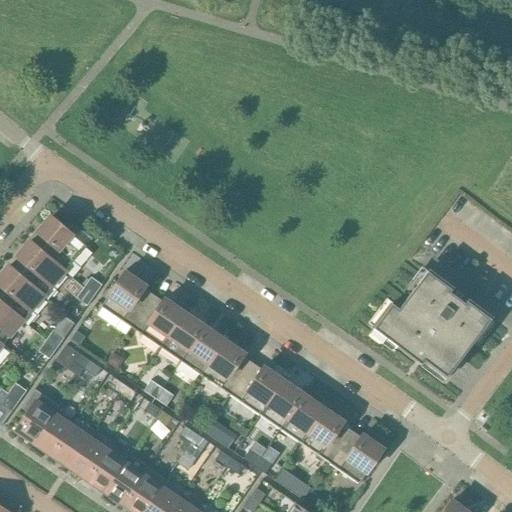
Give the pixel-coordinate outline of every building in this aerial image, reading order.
[(42,236),(34,245),(48,257),(64,272),(93,239),(72,224),(67,230),(51,217),(37,233),(42,236)] [(64,272),(42,252),(30,242),(16,257),(20,261),(13,270),(27,282),(43,297),(64,272)] [(27,282),(13,270),(9,266),(0,276),(0,301),(22,321),(43,297),(27,282)] [(464,304),(449,293),(451,290),(427,271),(399,309),(392,304),(373,328),(444,381),(491,319),(466,301),(464,304)] [(131,328),(153,295),(144,289),(145,287),(124,273),(100,307),(131,328)] [(83,288),(94,296),(101,285),(91,278),(83,288)] [(86,306),(94,296),(83,288),(76,298),(86,306)] [(161,348),(184,314),(164,300),(162,302),(153,295),(131,328),(161,348)] [(0,301),(0,344),(1,346),(22,321),(0,301)] [(180,362),(204,327),(184,314),(161,348),(180,362)] [(200,375),(224,341),(204,327),(180,362),(200,375)] [(45,341),(56,349),(63,338),(53,331),(45,341)] [(76,331),(69,341),(78,347),(84,338),(76,331)] [(49,359),(56,349),(45,341),(38,352),(49,359)] [(230,396),(252,363),(243,357),(244,355),(224,341),(200,375),(230,396)] [(113,352),(106,363),(117,370),(123,359),(113,352)] [(84,370),(89,361),(78,354),(72,362),(84,370)] [(89,361),(84,370),(95,377),(101,369),(89,361)] [(259,416),(283,382),(262,368),(261,370),(252,363),(230,396),(259,416)] [(119,394),(125,386),(114,378),(108,387),(119,394)] [(154,399),(162,388),(151,381),(143,391),(154,399)] [(279,430),(303,395),(283,382),(259,416),(279,430)] [(8,394),(18,402),(26,391),(15,384),(8,394)] [(125,386),(119,394),(130,402),(136,394),(125,386)] [(162,388),(154,399),(166,407),(173,396),(162,388)] [(57,408),(58,406),(34,389),(21,409),(27,413),(15,430),(22,435),(21,437),(32,444),(45,426),(57,408)] [(11,412),(18,402),(8,394),(0,405),(11,412)] [(299,443),(323,409),(303,395),(279,430),(299,443)] [(155,419),(160,410),(149,403),(144,411),(155,419)] [(71,426),(71,425),(54,414),(59,407),(58,406),(57,408),(45,426),(32,444),(44,453),(45,451),(51,455),(71,426)] [(328,464),(351,431),(342,425),(343,423),(323,409),(299,443),(328,464)] [(160,410),(155,419),(166,426),(172,418),(160,410)] [(80,450),(94,430),(76,418),(71,425),(71,426),(51,455),(58,459),(56,461),(68,469),(80,450)] [(212,420),(204,432),(212,438),(221,425),(212,420)] [(179,435),(190,443),(196,435),(185,427),(179,435)] [(112,443),(112,442),(94,430),(80,450),(68,469),(80,477),(81,475),(87,479),(98,463),(112,443)] [(351,431),(328,464),(359,484),(383,450),(361,435),(360,437),(351,431)] [(184,453),(183,454),(194,462),(202,451),(207,442),(196,435),(190,443),(186,450),(184,453)] [(130,455),(112,442),(112,443),(98,463),(87,479),(93,484),(92,486),(103,493),(130,455)] [(254,467),(261,456),(250,449),(242,459),(254,467)] [(226,468),(232,459),(221,452),(215,460),(226,468)] [(147,468),(148,467),(130,455),(103,493),(115,501),(117,499),(122,503),(134,487),(147,468)] [(261,456),(254,467),(265,475),(272,464),(261,456)] [(232,459),(226,468),(237,475),(243,467),(232,459)] [(165,480),(166,479),(148,467),(147,468),(134,487),(122,503),(129,508),(128,510),(130,511),(142,511),(152,499),(165,480)] [(183,492),(184,491),(166,479),(165,480),(152,499),(142,511),(169,511),(178,499),(183,492)] [(255,489),(249,498),(254,501),(258,504),(261,501),(265,495),(255,489)] [(311,492),(304,502),(316,510),(323,499),(311,492)] [(249,511),(253,511),(258,504),(249,498),(243,507),(249,511)] [(178,499),(169,511),(195,511),(196,511),(178,499)] [(465,511),(451,501),(442,511),(465,511)] [(288,511),(307,511),(294,503),(288,511)]
